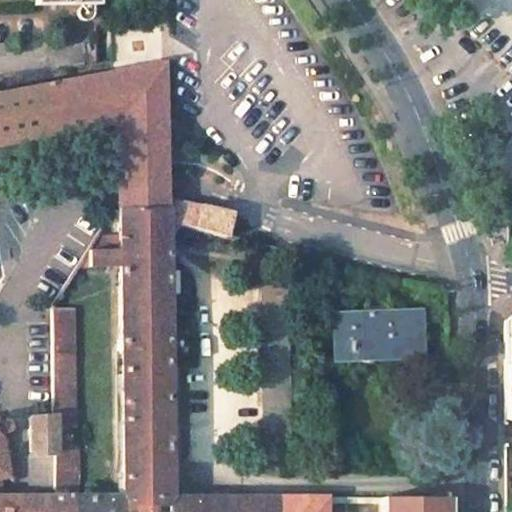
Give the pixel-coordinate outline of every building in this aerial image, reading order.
[(128,73),(0,95),(0,141),(115,120),(115,163),(116,210),(166,209),(166,222),(225,235),(226,233),(231,212),(160,197),(160,161),(159,16),(130,17),(130,19),(128,73)] [(166,209),(116,210),(118,496),(167,495),(169,495),(166,222),(166,209)] [(110,242),(90,242),(85,250),(86,266),(109,266),(110,242)] [(286,281),(256,280),(258,430),(286,431),(286,281)] [(72,310),(50,310),(50,348),(72,348),(72,310)] [(418,312),(329,313),(330,359),(419,357),(418,312)] [(72,348),(50,348),(51,401),(51,416),(52,485),(52,487),(68,487),(68,475),(74,476),(74,444),(68,444),(68,429),(72,429),(72,348)] [(106,349),(98,349),(97,358),(106,358),(106,349)] [(51,416),(29,416),(28,485),(52,485),(51,416)] [(338,445),(320,445),(320,470),(338,470),(338,445)] [(324,511),(325,494),(273,495),(273,511),(324,511)] [(118,496),(67,496),(66,511),(166,511),(167,495),(118,496)] [(169,495),(167,495),(166,511),(199,511),(199,495),(169,495)] [(273,511),(273,495),(199,495),(199,511),(273,511)] [(0,496),(0,511),(66,511),(67,496),(52,496),(27,497),(0,496)] [(449,511),(449,501),(381,500),(380,511),(449,511)]
